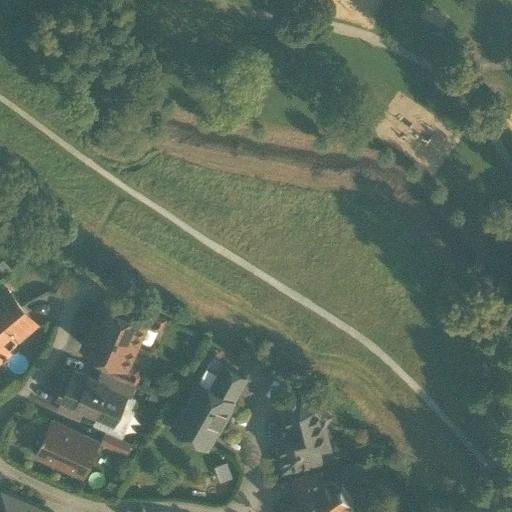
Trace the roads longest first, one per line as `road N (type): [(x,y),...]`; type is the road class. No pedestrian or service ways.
road 1 (residential): [(0,464),(31,485),(120,511),(188,511)]
road 2 (residential): [(0,413),(32,385),(63,334),(80,283)]
road 3 (residential): [(245,511),(256,417),(277,381)]
